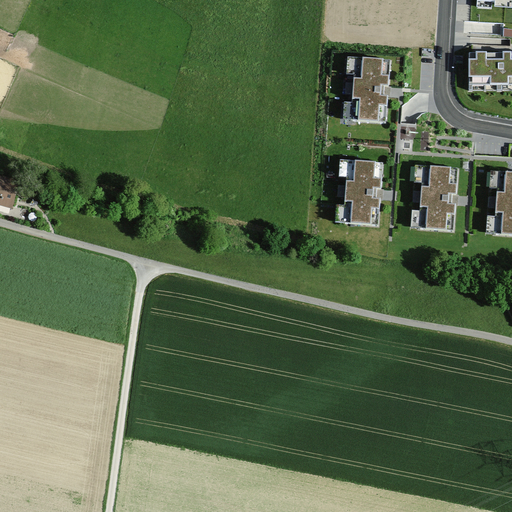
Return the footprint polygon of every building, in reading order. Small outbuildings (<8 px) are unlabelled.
[(511,8),(511,0),(476,0),(476,6),(511,8)] [(511,90),(511,53),(469,54),(469,91),(511,90)] [(389,64),(347,61),(342,120),(384,123),(389,64)] [(383,166),(341,163),(336,222),(378,225),(383,166)] [(457,171),(415,168),(411,227),(453,230),(457,171)] [(511,174),(491,173),(487,232),(511,233),(511,174)] [(20,180),(0,174),(0,205),(12,209),(20,180)]
